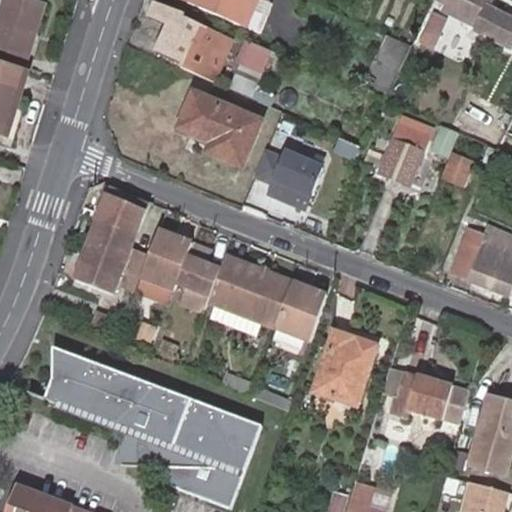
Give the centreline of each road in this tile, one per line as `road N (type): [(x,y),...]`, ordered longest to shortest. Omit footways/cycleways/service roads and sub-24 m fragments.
road 1 (residential): [(65,149),(511,326)]
road 2 (residential): [(0,331),(65,149)]
road 3 (residential): [(114,0),(65,149)]
